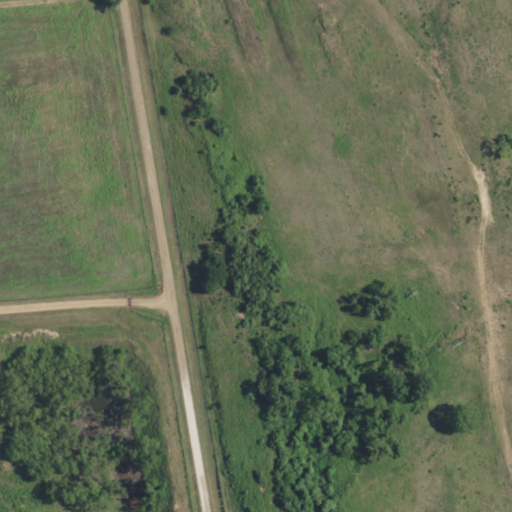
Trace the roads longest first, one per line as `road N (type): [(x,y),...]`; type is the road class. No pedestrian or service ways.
road 1 (residential): [(208,511),(123,0)]
road 2 (residential): [(172,296),(0,304)]
